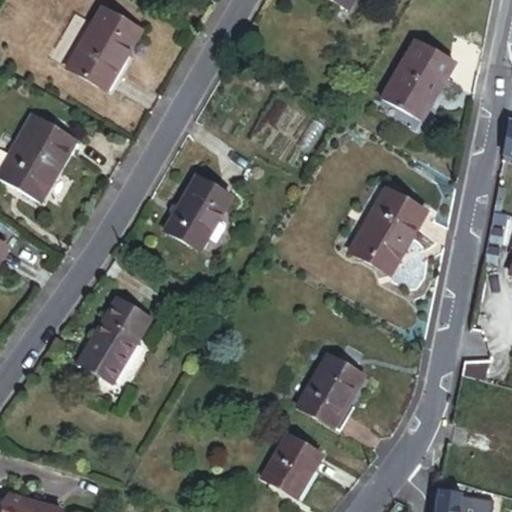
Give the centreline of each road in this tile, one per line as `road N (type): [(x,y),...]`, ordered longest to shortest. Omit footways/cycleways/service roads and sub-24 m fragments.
road 1 (residential): [(0,389),(173,130),(247,0)]
road 2 (residential): [(435,416),(492,89)]
